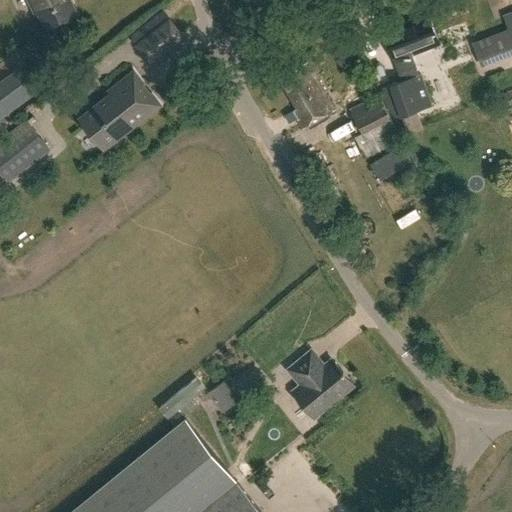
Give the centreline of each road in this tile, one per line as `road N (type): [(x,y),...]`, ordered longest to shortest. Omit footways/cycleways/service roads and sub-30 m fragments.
road 1 (unclassified): [(482,431),(450,406),(354,287),(225,60)]
road 2 (unclassified): [(225,60),(351,0)]
